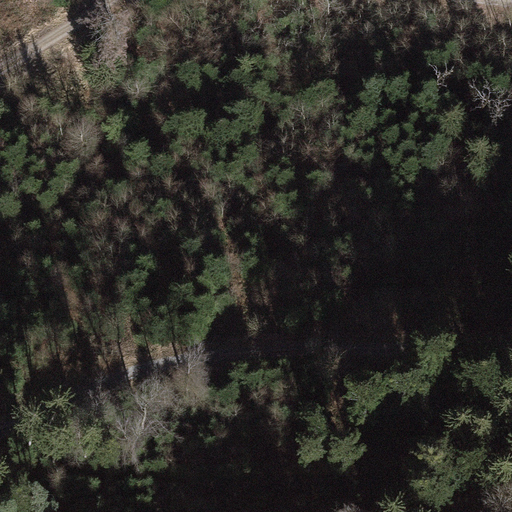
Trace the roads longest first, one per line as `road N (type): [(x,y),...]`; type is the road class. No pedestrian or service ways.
road 1 (track): [(0,429),(140,372),(294,347),(511,351)]
road 2 (track): [(0,68),(109,0)]
